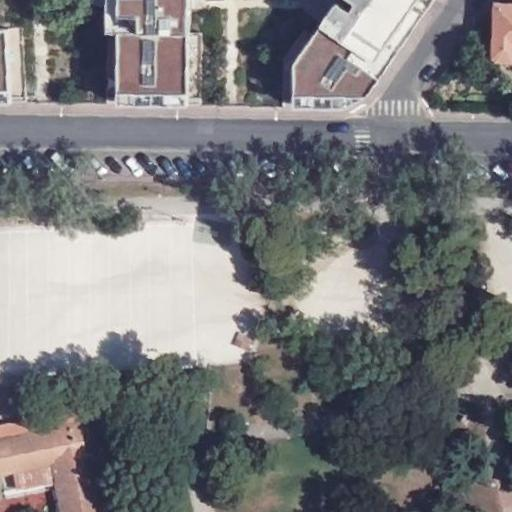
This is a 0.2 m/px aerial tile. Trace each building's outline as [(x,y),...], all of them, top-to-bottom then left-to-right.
[(0,0),(0,103),(13,104),(8,28),(0,27),(0,0)] [(105,0),(105,104),(195,106),(195,0),(194,0),(105,0)] [(346,0),(343,5),(289,76),(289,108),(362,107),(437,0),(346,0)] [(511,5),(500,5),(496,8),(494,54),(497,59),(511,59),(511,5)] [(60,459),(71,511),(104,511),(93,451),(87,452),(80,422),(21,435),(19,419),(0,422),(0,470),(12,468),(60,459)] [(60,511),(71,511),(60,459),(12,468),(16,486),(53,479),(60,511)] [(123,478),(111,480),(116,496),(127,494),(123,478)] [(0,511),(8,511),(5,488),(0,488),(0,511)]
